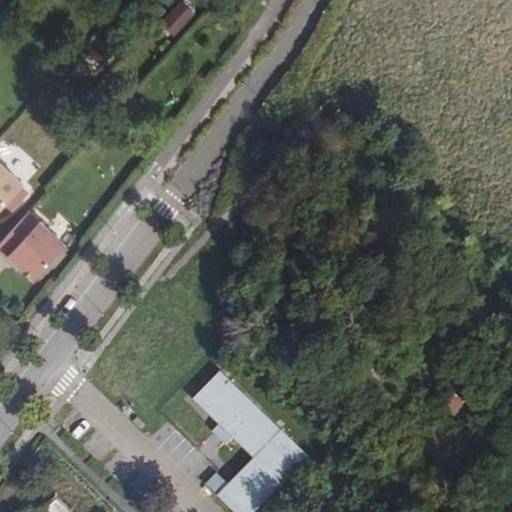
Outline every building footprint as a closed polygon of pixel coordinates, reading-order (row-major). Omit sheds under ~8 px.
[(0,211),(23,186),(0,164),(0,211)] [(28,213),(1,243),(11,252),(8,255),(22,268),(36,280),(66,247),(28,213)] [(11,252),(1,243),(0,243),(0,253),(19,271),(22,268),(8,255),(11,252)] [(214,495),(231,511),(251,511),(305,456),(216,371),(189,399),(250,457),(214,495)] [(63,511),(51,499),(38,511),(63,511)]
